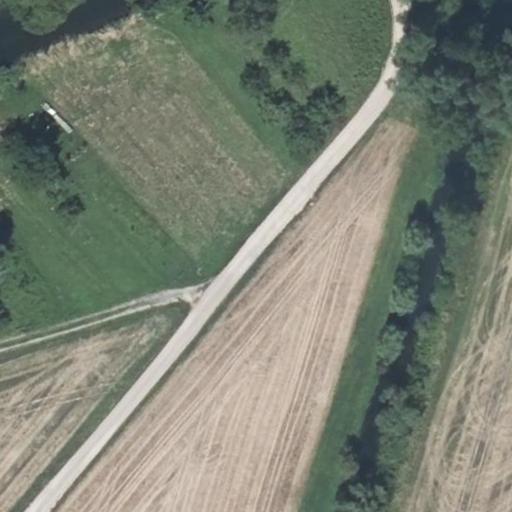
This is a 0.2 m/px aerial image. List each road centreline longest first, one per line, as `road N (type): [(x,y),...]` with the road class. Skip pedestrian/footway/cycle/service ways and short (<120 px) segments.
road 1 (track): [(34,511),(380,98),(402,47),(398,0)]
road 2 (track): [(0,344),(223,284)]
